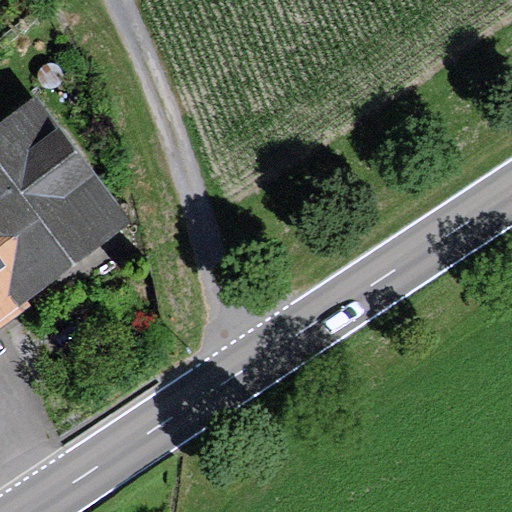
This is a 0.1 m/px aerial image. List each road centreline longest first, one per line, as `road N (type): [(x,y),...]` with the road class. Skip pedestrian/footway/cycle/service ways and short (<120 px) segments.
road 1 (primary): [(511,192),(26,511)]
road 2 (track): [(115,0),(193,194),(225,381)]
